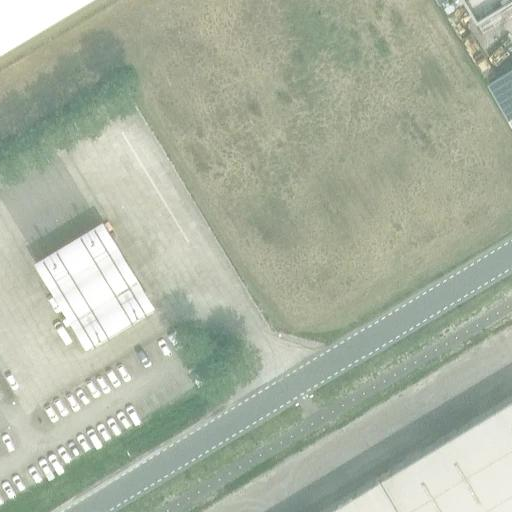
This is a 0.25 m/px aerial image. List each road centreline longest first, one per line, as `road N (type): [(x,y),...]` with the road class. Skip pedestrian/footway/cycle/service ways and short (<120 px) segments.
road 1 (unclassified): [(82,511),(511,251)]
road 2 (unknown): [(32,442),(180,359)]
